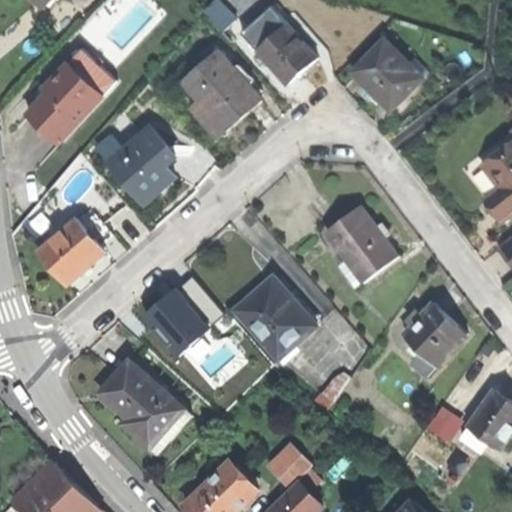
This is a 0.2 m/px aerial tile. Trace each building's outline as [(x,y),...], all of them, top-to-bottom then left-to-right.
[(43,7),(41,4),(36,0),(28,0),(39,11),(43,7)] [(203,11),(231,43),(244,32),(215,0),(203,11)] [(274,37),(259,50),(288,84),(304,70),(318,58),(289,24),(274,37)] [(250,40),(259,50),(274,37),(265,27),(250,40)] [(385,40),(353,72),(367,86),(362,92),(365,96),(370,100),(375,95),(391,111),(423,79),(385,40)] [(83,52),(69,66),(101,100),(116,86),(83,52)] [(216,54),(183,83),(193,95),(226,133),(244,118),(260,103),(254,96),(259,92),(236,66),(231,71),(216,54)] [(40,129),(56,144),(101,100),(69,66),(42,92),(46,95),(26,115),(40,129)] [(217,141),(226,133),(193,95),(188,108),(217,141)] [(111,168),(146,207),(162,193),(176,180),(166,168),(177,159),(152,131),(121,158),(111,168)] [(502,155),(487,166),(504,190),(511,200),(511,147),(507,151),(505,147),(499,151),(502,155)] [(107,164),(111,168),(121,158),(117,154),(107,164)] [(501,222),(511,213),(511,200),(504,190),(487,203),(494,213),(501,222)] [(347,262),(364,286),(399,260),(378,232),(361,208),(326,234),(347,262)] [(92,214),(78,224),(98,251),(112,242),(92,214)] [(36,254),(60,287),(81,271),(102,257),(98,251),(78,224),(36,254)] [(511,238),(500,247),(511,262),(511,238)] [(357,290),(364,286),(347,262),(340,267),(357,290)] [(255,297),(236,313),(279,362),(281,360),(309,335),(317,328),(274,279),(255,297)] [(421,353),(434,366),(465,334),(449,318),(434,303),(403,335),(421,353)] [(315,341),(309,335),(281,360),(287,366),(315,341)] [(423,377),(434,366),(421,353),(409,364),(423,377)] [(116,377),(102,392),(130,418),(125,424),(159,454),(193,416),(132,360),(116,377)] [(494,390),(467,427),(483,439),(500,451),(507,441),(511,433),(511,403),(510,401),(494,390)] [(475,450),(483,439),(467,427),(459,438),(475,450)] [(270,466),(278,474),(301,452),(293,443),(270,466)] [(278,474),(292,488),(311,469),(315,465),(301,452),(278,474)] [(18,503),(27,511),(104,511),(105,511),(58,463),(18,503)] [(292,488),(277,503),(286,511),(287,511),(321,479),(311,469),(292,488)] [(193,511),(234,511),(249,498),(233,481),(223,470),(186,504),(193,511)] [(243,472),(233,481),(249,498),(259,489),(243,472)] [(424,511),(414,503),(406,511),(424,511)]
